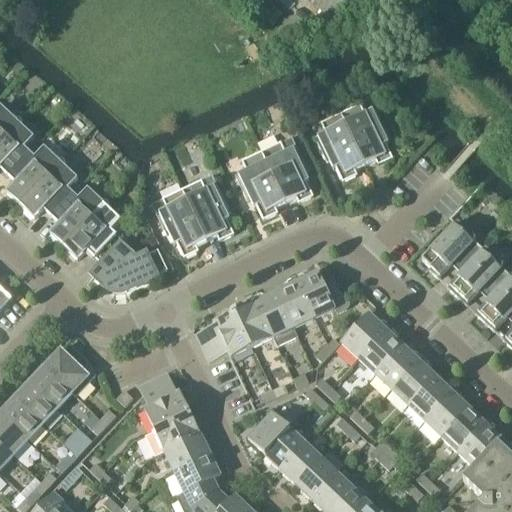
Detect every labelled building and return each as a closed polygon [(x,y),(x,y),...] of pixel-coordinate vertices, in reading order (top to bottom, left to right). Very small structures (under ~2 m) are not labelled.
[(252,10),(252,11),(252,12),(253,14),(254,16),(255,18),(257,19),(259,20),(261,20),(263,20),(265,20),(266,19),(268,18),(269,17),(270,16),(271,15),(271,14),(272,12),(272,11),(272,10),(272,8),(271,6),(271,5),(269,3),(269,2),(267,1),(266,1),(264,0),(263,0),(260,0),(258,1),(256,2),(254,3),(254,4),(253,5),(253,6),(252,8),(252,10)] [(362,0),(306,0),(337,28),(362,0)] [(340,117),(365,168),(375,163),(377,168),(392,161),(384,146),(383,146),(380,141),(387,137),(375,111),(364,116),(359,107),(340,117)] [(0,142),(17,125),(0,108),(0,142)] [(365,168),(340,117),(320,126),(325,135),(314,140),(326,166),(333,163),(336,169),(334,169),(342,185),(356,178),(354,173),(365,168)] [(17,125),(0,142),(0,172),(7,179),(32,153),(27,148),(33,141),(17,125)] [(261,155),(285,206),(296,201),(298,206),(313,199),(305,184),(303,184),(301,179),(308,175),(291,140),(261,155)] [(32,153),(7,179),(15,187),(6,196),(20,209),(60,166),(43,150),(37,157),(32,153)] [(285,206),(261,155),(241,164),(245,173),(234,178),(247,204),(254,201),(257,207),(255,207),(263,223),(277,216),(275,211),(285,206)] [(77,182),(60,166),(20,209),(33,222),(42,212),(51,220),(75,194),(70,189),(77,182)] [(212,178),(181,193),(206,244),(216,239),(219,244),(233,237),(226,222),(224,222),(221,217),(228,213),(212,178)] [(75,194),(51,220),(59,228),(50,238),(63,250),(104,207),(87,192),(80,199),(75,194)] [(206,244),(181,193),(151,207),(167,242),(175,239),(177,245),(176,245),(183,261),(198,254),(195,249),(206,244)] [(104,207),(63,250),(77,263),(86,253),(95,262),(116,239),(123,232),(117,227),(120,223),(104,207)] [(464,273),(483,253),(473,243),(475,242),(457,225),(421,262),(430,271),(428,273),(437,282),(454,264),(464,273)] [(116,239),(95,262),(102,269),(93,279),(107,292),(109,293),(111,294),(113,295),(115,295),(117,295),(119,295),(122,295),(125,294),(167,274),(157,253),(135,264),(121,251),(125,247),(116,239)] [(485,251),(483,253),(464,273),(447,291),(465,308),(482,290),(492,299),(511,279),(501,270),(503,268),(485,251)] [(294,281),(313,322),(335,311),(337,315),(346,311),(348,309),(349,306),(347,303),(332,290),(332,291),(326,293),(318,275),(308,280),(301,277),(294,281)] [(511,277),(511,279),(492,299),(475,317),(493,334),(510,316),(511,318),(511,277)] [(284,291),(276,295),(293,331),(313,322),(294,281),(287,284),(284,291)] [(293,331),(276,295),(267,300),(260,297),(253,300),(273,341),(277,350),(298,340),(293,331)] [(243,311),(235,315),(252,351),(273,341),(253,300),(246,304),(243,311)] [(252,351),(235,315),(213,326),(215,331),(206,336),(204,333),(194,338),(202,355),(222,345),(228,357),(230,361),(252,351)] [(358,363),(389,330),(383,324),(376,324),(368,317),(340,346),(358,363)] [(395,335),(389,330),(358,363),(374,378),(402,349),(395,343),(395,335)] [(511,333),(502,344),(511,352),(511,333)] [(324,351),(330,357),(339,348),(333,342),(324,351)] [(222,345),(202,355),(208,367),(228,357),(222,345)] [(47,374),(71,396),(75,400),(89,385),(85,382),(86,380),(80,374),(88,365),(69,347),(52,365),(54,367),(47,374)] [(409,356),(402,349),(374,378),(391,394),(422,361),(416,355),(409,356)] [(330,357),(324,351),(315,360),(322,366),(330,357)] [(422,361),(391,394),(408,410),(435,381),(428,374),(428,366),(422,361)] [(40,378),(31,387),(57,412),(71,396),(47,374),(41,380),(40,378)] [(160,405),(148,411),(143,413),(154,435),(190,417),(179,396),(172,399),(167,390),(172,387),(167,377),(150,385),(160,405)] [(293,384),(296,391),(308,386),(304,378),(293,384)] [(435,381),(408,410),(424,425),(455,392),(450,387),(442,387),(435,381)] [(325,398),(331,391),(322,383),(316,389),(325,398)] [(160,405),(150,385),(138,391),(148,411),(160,405)] [(57,412),(31,387),(22,397),(24,398),(18,405),(42,427),(57,412)] [(272,393),(276,401),(287,396),(283,388),(272,393)] [(340,400),(331,391),(325,398),(334,406),(340,400)] [(313,407),(319,400),(310,392),(304,398),(313,407)] [(461,398),(455,392),(424,425),(441,441),(468,412),(461,405),(461,398)] [(276,401),(272,393),(261,399),(264,407),(276,401)] [(116,402),(124,411),(132,402),(124,394),(116,402)] [(328,409),(319,400),(313,407),(322,415),(328,409)] [(42,427),(18,405),(12,411),(10,410),(1,419),(27,443),(42,427)] [(468,412),(441,441),(457,456),(488,423),(483,418),(475,418),(468,412)] [(109,414),(100,423),(106,429),(115,420),(109,414)] [(358,429),(364,423),(355,414),(349,420),(358,429)] [(106,429),(100,423),(92,416),(83,425),(97,439),(106,429)] [(190,417),(154,435),(145,439),(155,459),(164,455),(205,436),(201,428),(194,426),(190,417)] [(264,459),(289,432),(272,417),(247,443),(264,459)] [(0,447),(12,459),(27,443),(1,419),(0,420),(0,447)] [(344,436),(351,430),(341,421),(335,428),(344,436)] [(373,431),(364,423),(358,429),(367,438),(373,431)] [(488,423),(457,456),(473,472),(501,442),(494,437),(494,429),(488,423)] [(360,439),(351,430),(344,436),(354,445),(360,439)] [(305,447),(289,432),(264,459),(279,473),(305,447)] [(208,443),(205,436),(164,455),(173,476),(210,458),(206,450),(208,443)] [(501,442),(473,472),(462,484),(483,503),(474,511),(511,511),(511,461),(505,455),(509,451),(501,442)] [(382,444),(376,450),(385,459),(392,452),(382,444)] [(70,454),(77,461),(86,451),(79,445),(70,454)] [(0,471),(12,459),(0,447),(0,471)] [(320,462),(305,447),(279,473),(295,488),(320,462)] [(385,459),(376,450),(370,457),(379,465),(385,459)] [(401,461),(392,452),(385,459),(394,467),(401,461)] [(77,461),(70,454),(61,464),(68,470),(77,461)] [(210,458),(173,476),(183,496),(176,500),(181,511),(195,511),(218,496),(213,484),(220,480),(210,458)] [(385,459),(379,465),(388,474),(394,467),(385,459)] [(336,477),(320,462),(295,488),(311,503),(336,477)] [(98,482),(104,476),(95,467),(89,473),(98,482)] [(40,486),(47,492),(56,483),(49,476),(40,486)] [(113,484),(104,476),(98,482),(107,491),(113,484)] [(336,477),(311,503),(320,511),(332,511),(352,492),(336,477)] [(424,492),(430,485),(421,477),(415,483),(424,492)] [(407,496),(414,490),(404,481),(398,487),(407,496)] [(430,485),(424,492),(433,500),(440,494),(430,485)] [(47,492),(40,486),(31,495),(38,502),(47,492)] [(414,490),(407,496),(417,505),(423,498),(414,490)] [(352,492),(332,511),(362,511),(368,507),(352,492)] [(58,511),(57,511),(62,505),(52,495),(36,511),(58,511)] [(218,496),(195,511),(247,511),(244,509),(245,508),(245,502),(237,495),(228,505),(218,496)] [(132,499),(124,507),(123,508),(127,511),(132,511),(139,505),(132,499)] [(107,511),(114,511),(117,509),(108,500),(102,507),(107,511)] [(16,511),(17,511),(28,511),(32,508),(25,501),(16,511)]
